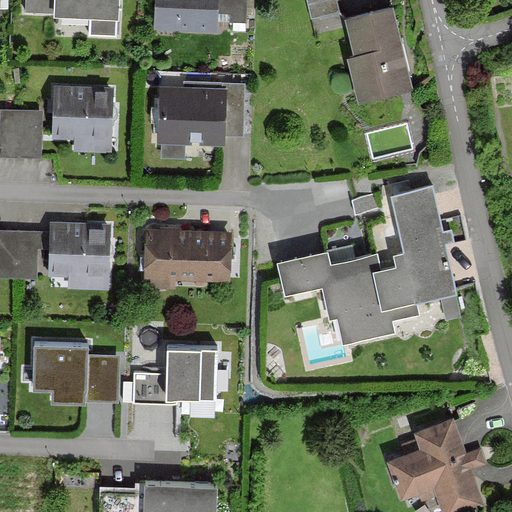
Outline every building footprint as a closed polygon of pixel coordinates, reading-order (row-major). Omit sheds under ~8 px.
[(50,19),(50,0),(21,0),(21,18),(50,19)] [(110,20),(110,0),(50,0),(50,19),(110,20)] [(153,0),(153,26),(212,26),(212,10),(212,0),(153,0)] [(243,0),(212,0),(212,10),(226,10),(226,18),(244,18),(243,0)] [(335,13),(332,0),(305,0),(309,18),(335,13)] [(389,7),(344,17),(352,54),(345,55),(354,97),(406,86),(389,7)] [(223,82),(223,87),(227,88),(226,135),(245,135),(246,83),(223,82)] [(107,87),(48,86),(48,135),(69,136),(69,150),(107,150),(107,87)] [(227,88),(223,87),(160,87),(159,142),(163,142),(162,158),(185,158),(186,146),(226,147),(226,135),(226,114),(227,88)] [(37,108),(0,107),(0,153),(37,154),(37,108)] [(428,190),(389,199),(401,254),(389,257),(391,270),(378,273),(375,257),(328,268),(325,254),(272,266),(281,302),(317,294),(324,323),(334,321),(340,347),(388,336),(385,324),(414,317),(411,306),(453,296),(442,245),(450,243),(448,232),(439,234),(428,190)] [(103,221),(43,220),(43,229),(43,248),(43,269),(64,270),(64,284),(102,284),(103,221)] [(43,229),(0,228),(0,273),(31,273),(31,247),(43,248),(43,229)] [(225,278),(225,228),(142,228),(142,284),(171,284),(171,278),(225,278)] [(114,400),(114,354),(81,354),(81,343),(29,343),(29,385),(48,385),(48,399),(114,400)] [(162,370),(133,369),(132,401),(172,402),(172,395),(210,396),(211,347),(163,345),(162,370)] [(459,453),(448,417),(411,429),(417,447),(385,457),(397,493),(429,482),(438,511),(447,511),(478,502),(467,467),(472,466),(479,463),(474,448),(468,450),(459,453)] [(209,511),(210,483),(136,482),(136,489),(102,488),(101,511),(209,511)]
